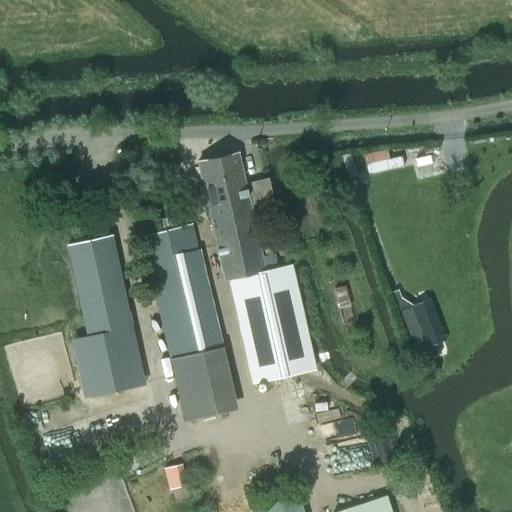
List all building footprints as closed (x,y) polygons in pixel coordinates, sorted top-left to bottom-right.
[(239,152),(197,161),(224,279),(230,278),(254,383),(316,369),(292,264),(278,267),(274,253),(263,256),(252,207),(273,202),(268,180),(268,178),(246,183),(239,152)] [(113,235),(66,246),(83,319),(83,322),(87,335),(133,325),(130,312),(113,235)] [(195,250),(147,261),(170,359),(219,348),(195,250)] [(444,291),(450,309),(469,302),(462,279),(452,283),(453,288),(444,291)] [(411,306),(400,310),(413,345),(425,341),(422,334),(411,306)] [(452,347),(449,339),(459,335),(455,323),(444,327),(444,326),(422,334),(425,341),(430,355),(452,347)] [(392,511),(386,494),(333,511),(392,511)]
